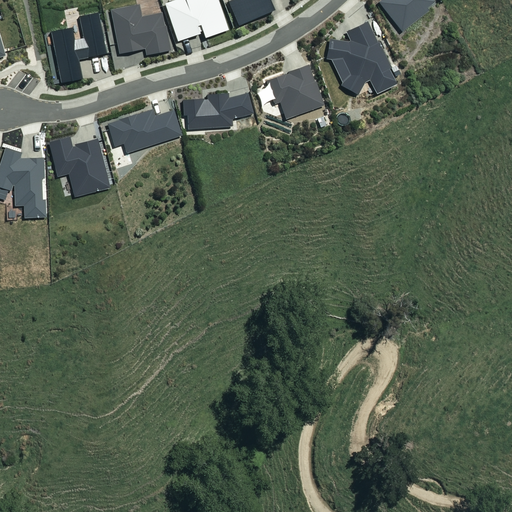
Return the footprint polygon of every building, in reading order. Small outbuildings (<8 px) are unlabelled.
[(202,38),(227,29),(216,0),(173,0),(163,3),(176,41),(198,33),(196,26),(198,25),(202,38)] [(236,25),(271,10),(267,0),(229,0),(226,1),(236,25)] [(401,32),(428,11),(426,9),(434,2),(432,0),(379,0),(377,2),(401,32)] [(143,50),(144,55),(170,50),(165,26),(163,27),(160,12),(141,16),(138,4),(109,10),(117,54),(143,50)] [(77,59),(106,54),(97,13),(78,16),(82,38),(73,40),(71,27),(50,32),(60,83),(81,78),(77,59)] [(368,80),(375,93),(394,84),(387,69),(391,67),(378,41),(376,42),(366,21),(345,31),(349,41),(347,42),(328,39),(325,59),(330,59),(341,83),(339,86),(357,95),(364,82),(368,80)] [(285,118),(323,105),(315,81),(313,81),(308,65),(286,72),(287,74),(284,74),(265,80),(273,102),(279,100),(285,118)] [(186,129),(231,126),(231,120),(252,113),(247,93),(227,98),(227,94),(205,95),(206,99),(181,100),(182,116),(185,115),(186,129)] [(122,143),(125,153),(180,135),(172,109),(154,115),(152,109),(105,124),(113,146),(122,143)] [(67,173),(73,197),(108,188),(96,138),(73,144),(73,146),(71,147),(68,136),(47,142),(55,176),(67,173)] [(24,217),(44,217),(43,201),(40,201),(39,178),(43,178),(43,157),(19,158),(20,153),(3,148),(0,158),(0,187),(9,190),(11,185),(13,185),(14,206),(23,206),(24,217)]
